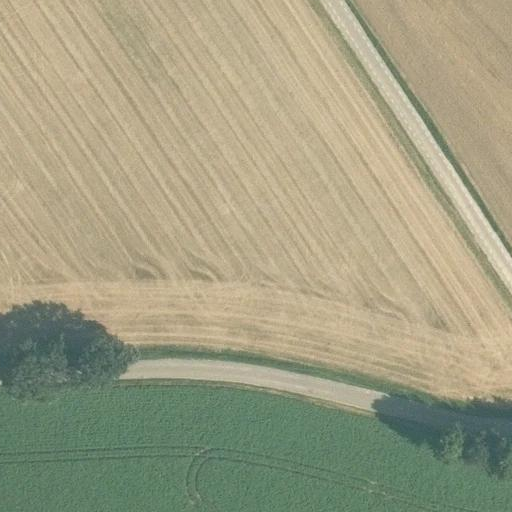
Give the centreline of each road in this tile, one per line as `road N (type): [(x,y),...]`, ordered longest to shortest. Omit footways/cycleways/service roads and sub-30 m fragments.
road 1 (unclassified): [(0,381),(237,373),(511,436)]
road 2 (tertiary): [(511,267),(335,0)]
